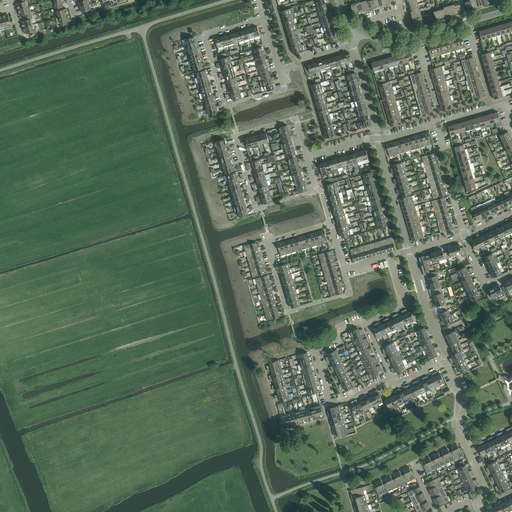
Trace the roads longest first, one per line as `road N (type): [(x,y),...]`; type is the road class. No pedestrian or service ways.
road 1 (unclassified): [(276,511),(141,27),(0,71)]
road 2 (residential): [(318,189),(255,207),(234,136),(295,119),(307,157)]
road 3 (residential): [(331,222),(267,241),(287,311),(351,292),(345,269)]
road 4 (residential): [(391,378),(327,403),(313,349),(365,323)]
road 5 (residential): [(511,127),(501,105),(377,138)]
road 6 (residential): [(232,103),(225,105),(205,36),(264,19)]
